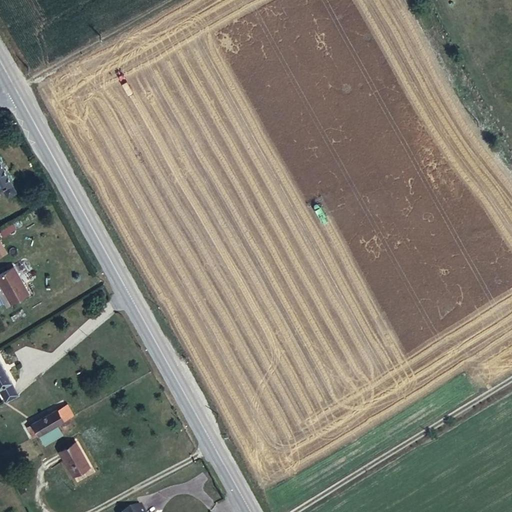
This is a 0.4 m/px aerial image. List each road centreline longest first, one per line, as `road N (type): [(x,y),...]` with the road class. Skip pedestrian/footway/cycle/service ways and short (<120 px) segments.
road 1 (primary): [(256,511),(15,88)]
road 2 (track): [(303,511),(511,385)]
